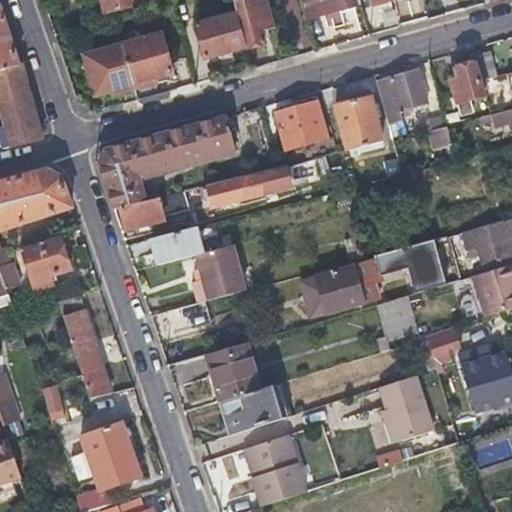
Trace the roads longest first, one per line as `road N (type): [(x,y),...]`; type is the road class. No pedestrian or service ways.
road 1 (tertiary): [(69,139),(511,16)]
road 2 (residential): [(199,511),(69,139)]
road 3 (residential): [(69,139),(19,0)]
